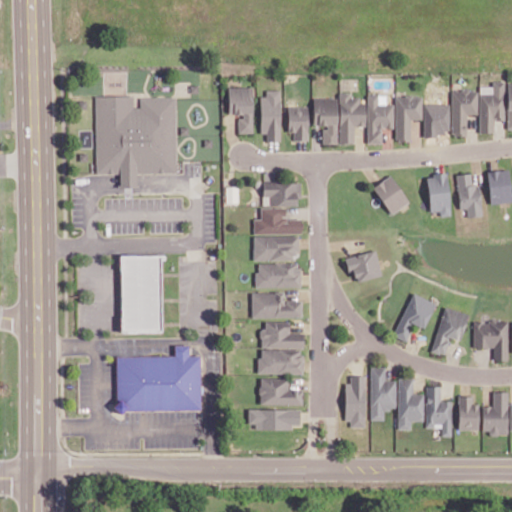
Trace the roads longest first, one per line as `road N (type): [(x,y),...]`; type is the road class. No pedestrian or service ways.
road 1 (primary): [(33,0),(39,511)]
road 2 (residential): [(40,464),(511,473)]
road 3 (residential): [(318,471),(319,160)]
road 4 (residential): [(511,151),(394,164),(244,156)]
road 5 (residential): [(323,292),(362,348),(383,359),(456,381),(511,380)]
